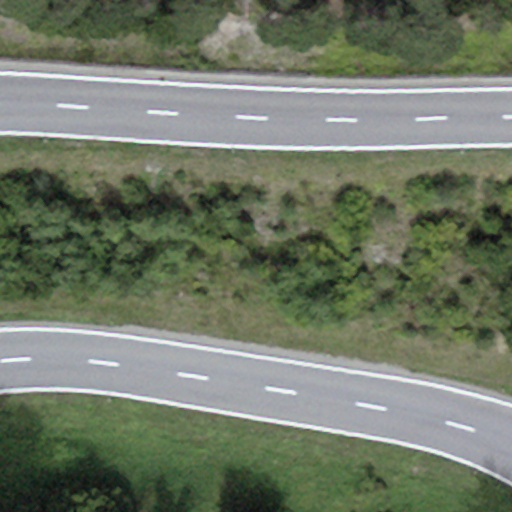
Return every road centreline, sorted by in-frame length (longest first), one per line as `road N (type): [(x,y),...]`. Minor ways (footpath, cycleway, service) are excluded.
road 1 (secondary): [(0,367),(164,375),(455,430),(511,449)]
road 2 (secondary): [(511,124),(0,110)]
